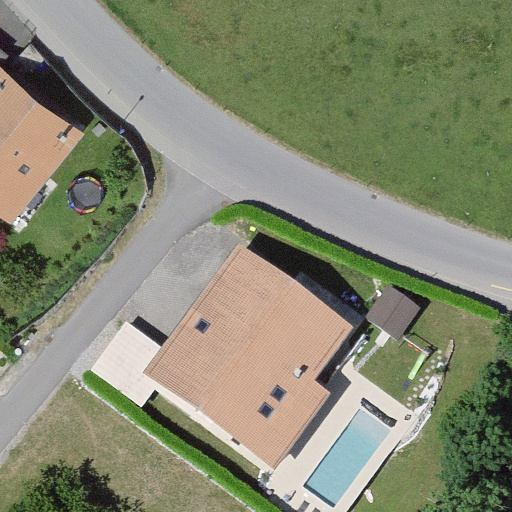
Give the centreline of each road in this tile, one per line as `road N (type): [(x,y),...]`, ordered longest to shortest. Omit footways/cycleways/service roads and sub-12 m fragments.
road 1 (residential): [(0,432),(231,161)]
road 2 (residential): [(511,266),(316,206),(231,161)]
road 3 (residential): [(231,161),(130,84),(51,0)]
